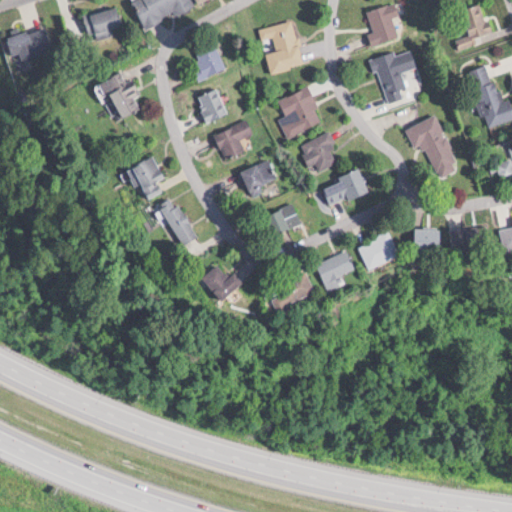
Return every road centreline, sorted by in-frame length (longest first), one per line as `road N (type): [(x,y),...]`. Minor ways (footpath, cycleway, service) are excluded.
road 1 (motorway): [(511,511),(333,481),(149,427),(0,352)]
road 2 (residential): [(164,48),(160,74),(175,135),(209,200),(250,252),(271,259),(298,251),(389,204),(447,207),(511,196)]
road 3 (residential): [(413,202),(409,173),(338,84),(328,32),(333,0)]
road 4 (motorway): [(0,433),(193,511)]
